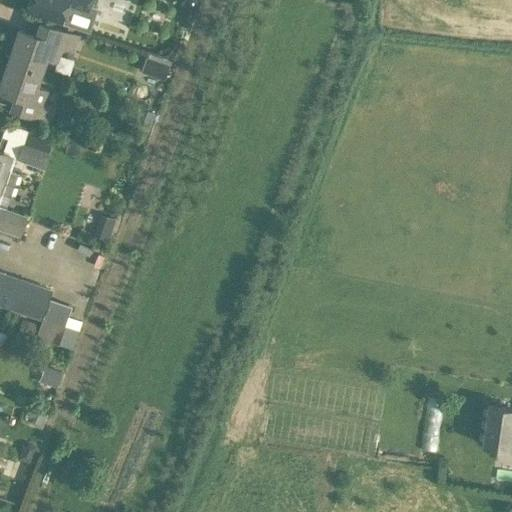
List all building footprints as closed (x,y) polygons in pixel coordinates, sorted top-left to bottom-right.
[(98,8),(89,5),(91,0),(28,0),(26,7),(91,29),(98,8)] [(194,10),(196,9),(198,8),(200,0),(184,0),(183,3),(185,7),(194,10)] [(8,59),(42,70),(47,56),(57,59),(62,46),(74,50),(79,35),(40,21),(35,34),(19,28),(8,59)] [(169,65),(145,56),(140,70),(165,78),(169,65)] [(38,84),(42,70),(8,59),(0,82),(0,88),(15,94),(10,107),(50,120),(55,105),(43,101),(48,87),(38,84)] [(154,112),(141,108),(135,126),(148,130),(154,112)] [(73,122),(61,118),(58,129),(70,132),(73,122)] [(16,157),(23,159),(44,167),(53,139),(26,130),(16,157)] [(0,149),(0,178),(15,183),(19,173),(7,168),(12,153),(0,149)] [(0,178),(0,192),(10,196),(15,183),(0,178)] [(26,215),(6,208),(0,205),(0,228),(19,235),(26,215)] [(0,271),(0,302),(42,317),(51,290),(0,271)] [(24,320),(21,330),(34,334),(37,324),(24,320)] [(61,371),(44,365),(39,380),(56,386),(61,371)] [(436,448),(444,395),(429,393),(421,446),(436,448)] [(482,443),(511,447),(511,406),(487,403),(482,443)] [(22,445),(18,457),(29,462),(35,445),(29,442),(22,445)] [(15,460),(9,477),(21,481),(27,464),(15,460)]
